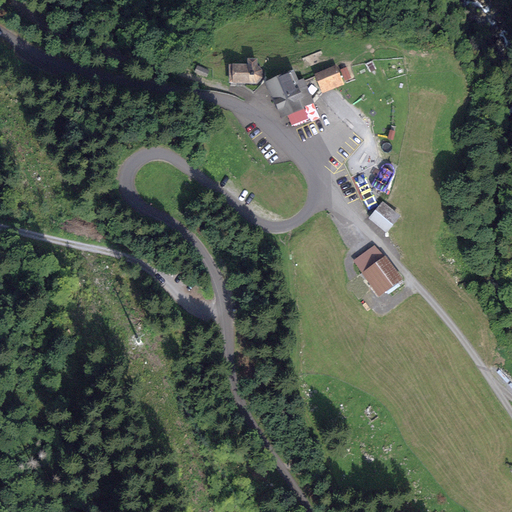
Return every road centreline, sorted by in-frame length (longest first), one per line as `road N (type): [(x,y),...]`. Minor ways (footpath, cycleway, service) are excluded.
road 1 (tertiary): [(0,30),(86,72),(242,106),(309,166),(312,205),(280,228),(239,214),(161,151),(143,153),(126,179),(140,208),(169,221),(208,260),(247,419),(308,511)]
road 2 (track): [(511,415),(425,298),(315,192)]
road 3 (track): [(221,311),(130,257),(0,227)]
